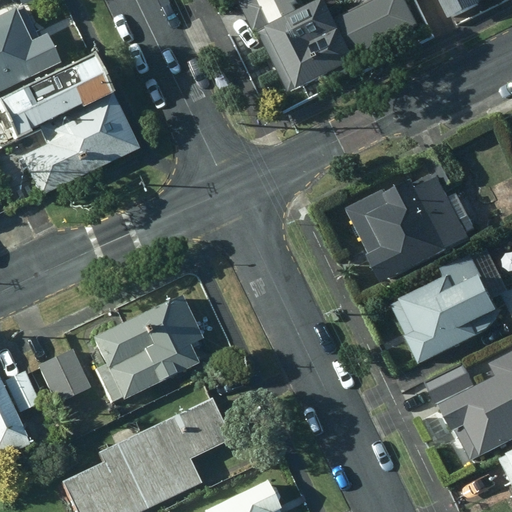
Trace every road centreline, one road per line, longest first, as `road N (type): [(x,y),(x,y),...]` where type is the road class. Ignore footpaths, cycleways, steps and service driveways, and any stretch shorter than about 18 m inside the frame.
road 1 (residential): [(232,190),(389,511)]
road 2 (residential): [(511,51),(232,190)]
road 3 (residential): [(232,190),(0,295)]
road 4 (residential): [(140,0),(232,190)]
